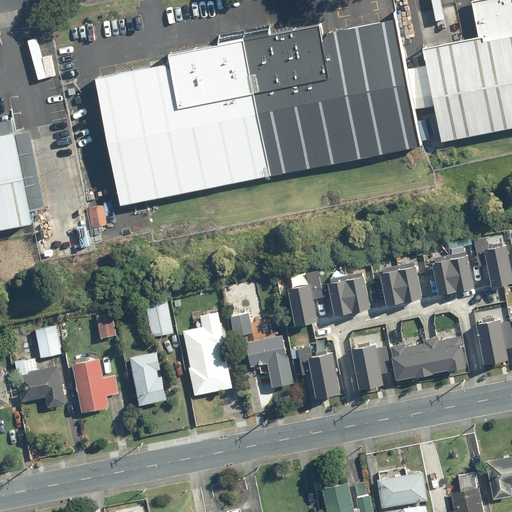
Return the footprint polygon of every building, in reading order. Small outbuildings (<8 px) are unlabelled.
[(425,46),(443,139),(511,125),(511,0),(472,0),(479,35),(425,46)] [(98,76),(123,203),(423,143),(398,17),(332,30),(326,38),(323,22),(273,32),(272,25),(221,35),(222,42),(172,52),(168,62),(98,76)] [(52,55),(44,56),(48,77),(56,75),(52,55)] [(0,234),(35,227),(33,215),(48,212),(32,134),(0,140),(0,234)] [(74,142),(57,145),(65,186),(81,183),(74,142)] [(51,218),(42,219),(46,259),(55,258),(51,218)] [(64,225),(55,226),(59,247),(67,246),(64,225)] [(493,282),(511,277),(511,257),(509,240),(490,244),(488,232),(475,235),(480,261),(489,259),(493,282)] [(451,253),(458,288),(476,284),(469,249),(451,253)] [(434,257),(441,291),(458,288),(451,253),(434,257)] [(400,263),(407,298),(424,294),(417,259),(400,263)] [(383,267),(390,301),(407,298),(400,263),(383,267)] [(291,285),(298,322),(321,318),(317,295),(325,294),(320,268),(308,270),(310,282),(291,285)] [(348,273),(355,307),(372,303),(365,269),(348,273)] [(330,276),(337,311),(355,307),(348,273),(330,276)] [(175,331),(168,299),(151,303),(152,311),(148,312),(152,336),(175,331)] [(196,327),(185,330),(193,365),(190,366),(196,394),(234,385),(229,358),(224,359),(221,344),(227,343),(219,308),(193,313),(196,327)] [(114,310),(98,313),(102,337),(118,334),(114,310)] [(251,312),(232,315),(235,335),(254,332),(251,312)] [(478,319),(486,358),(510,353),(508,343),(511,342),(511,322),(511,317),(501,319),(500,314),(478,319)] [(57,324),(37,328),(43,356),(63,352),(57,324)] [(287,334),(247,341),(252,364),(270,361),(274,386),(295,382),(287,334)] [(426,340),(432,369),(465,362),(459,334),(440,337),(439,334),(426,336),(426,340)] [(319,389),(342,385),(334,348),(316,352),(314,340),(301,343),(306,369),(315,367),(319,389)] [(355,344),(363,383),(387,378),(385,369),(393,367),(388,342),(378,344),(377,340),(355,344)] [(393,343),(399,375),(432,369),(426,340),(407,344),(406,340),(393,343)] [(159,351),(132,355),(140,403),(169,399),(165,375),(160,375),(159,368),(162,368),(159,351)] [(100,354),(72,360),(83,412),(111,406),(108,395),(121,392),(117,374),(105,376),(100,354)] [(17,359),(23,400),(47,396),(49,406),(68,403),(62,363),(29,368),(27,357),(17,359)] [(0,372),(0,403),(12,402),(6,372),(0,372)] [(511,454),(487,460),(494,489),(511,484),(511,454)] [(380,478),(385,504),(427,497),(422,471),(380,478)] [(375,511),(371,493),(357,496),(359,507),(356,507),(350,480),(323,486),(329,511),(375,511)] [(485,511),(479,485),(454,491),(458,511),(485,511)] [(144,511),(143,503),(101,510),(101,511),(144,511)]
